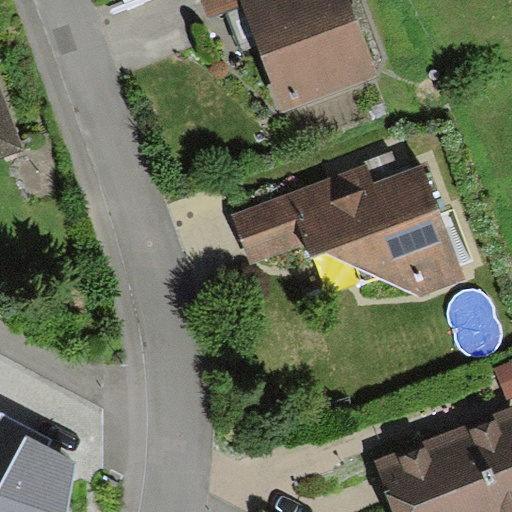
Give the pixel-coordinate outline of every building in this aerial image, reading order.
[(257,46),(286,116),(373,80),(339,0),(195,0),(221,61),(257,46)] [(0,156),(23,148),(0,85),(0,156)] [(412,155),(291,200),(311,252),(422,301),(463,286),(412,155)] [(283,205),(232,223),(247,265),(299,246),(283,205)] [(511,511),(511,409),(372,459),(391,511),(511,511)] [(0,489),(27,438),(48,448),(52,439),(3,412),(0,417),(0,489)] [(48,448),(27,438),(0,489),(0,511),(68,511),(76,463),(48,448)]
